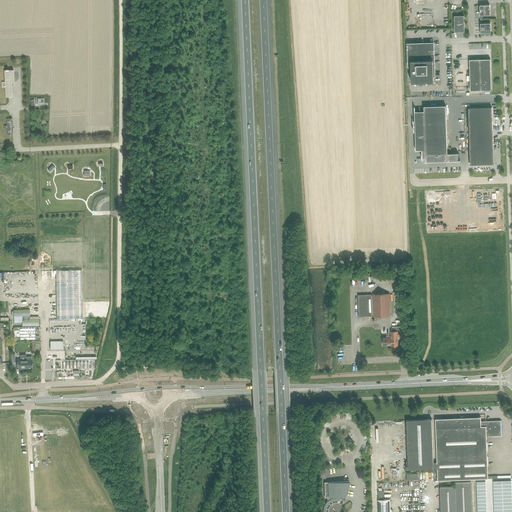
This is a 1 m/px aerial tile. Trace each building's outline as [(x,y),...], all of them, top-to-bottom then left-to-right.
[(490,15),(490,8),(490,5),(480,5),(480,12),(480,15),(490,15)] [(454,19),(454,32),(464,32),(464,22),(464,16),(454,16),(454,19)] [(491,33),(490,26),(490,23),(480,23),(480,30),(481,33),(491,33)] [(412,82),(434,82),(433,76),(434,76),(434,70),(435,70),(435,66),(434,66),(434,65),(433,65),(433,60),(434,60),(434,53),(434,50),(433,50),(433,43),(424,43),(407,44),(408,61),(411,61),(412,82)] [(470,91),(491,90),(491,70),(490,70),(490,59),(480,59),(469,60),(470,91)] [(13,70),(12,70),(8,70),(8,69),(5,69),(6,70),(4,70),(5,82),(2,82),(2,87),(5,87),(6,97),(8,97),(12,97),(11,86),(14,83),(13,70)] [(425,162),(460,161),(460,160),(458,160),(458,153),(447,154),(446,105),(424,106),(424,111),(415,111),(415,107),(414,107),(416,151),(416,150),(422,150),(422,159),(422,158),(426,158),(426,161),(425,161),(425,162)] [(492,145),(493,145),(492,107),(468,108),(470,165),(475,165),(475,163),(490,163),(492,160),(492,145)] [(7,134),(13,134),(12,118),(9,118),(6,119),(7,125),(4,125),(4,129),(7,129),(7,134)] [(109,270),(56,271),(56,319),(83,319),(82,302),(109,302),(109,270)] [(373,317),(390,316),(389,294),(372,295),(372,296),(371,296),(371,295),(357,295),(358,317),(372,317),(372,316),(373,316),(373,317)] [(22,326),(38,325),(39,325),(39,319),(38,319),(38,316),(30,317),(29,310),(13,310),(14,316),(14,323),(22,323),(22,326)] [(35,326),(13,327),(14,339),(35,339),(35,326)] [(392,327),(392,329),(392,331),(390,331),(390,338),(383,338),(383,345),(391,345),(391,346),(398,346),(398,334),(401,333),(401,327),(392,327)] [(63,341),(50,341),(50,350),(63,350),(63,341)] [(21,369),(28,369),(28,368),(32,367),(32,357),(26,357),(26,355),(20,355),(20,359),(17,359),(17,368),(21,368),(21,369)] [(435,419),(436,463),(437,468),(437,480),(487,478),(497,478),(497,475),(487,476),(486,436),(501,436),(500,420),(480,421),(480,417),(435,419)] [(405,470),(437,468),(436,463),(433,463),(431,419),(406,420),(407,462),(405,462),(405,470)] [(344,500),(343,500),(349,481),(324,482),(325,497),(327,497),(327,501),(327,502),(326,502),(326,503),(325,503),(325,504),(324,505),(324,506),(324,507),(323,508),(323,509),(323,510),(323,511),(328,511),(329,511),(329,510),(329,509),(329,508),(329,507),(330,507),(330,506),(331,505),(332,504),(333,504),(334,503),(335,503),(336,503),(337,503),(338,503),(339,504),(340,504),(341,505),(345,501),(345,502),(346,502),(345,501),(344,501),(344,500)] [(471,511),(470,482),(455,483),(455,486),(440,487),(440,511),(471,511)] [(378,511),(390,511),(390,499),(378,500),(378,511)]
